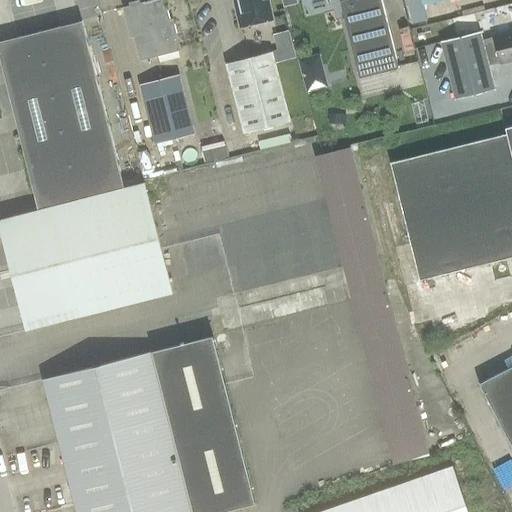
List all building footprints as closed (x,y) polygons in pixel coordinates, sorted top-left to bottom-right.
[(154,0),(123,8),(130,38),(133,37),(139,61),(181,51),(173,19),(170,20),(164,0),(154,0)] [(235,8),(240,28),(273,20),(268,0),(237,0),(239,7),(235,8)] [(339,0),(360,79),(399,69),(381,0),(339,0)] [(144,183),(124,189),(82,21),(0,42),(0,58),(38,210),(0,220),(0,229),(26,330),(172,293),(144,183)] [(281,59),(298,55),(292,29),(275,33),(281,59)] [(441,42),(455,100),(494,90),(488,66),(500,63),(500,64),(511,61),(511,32),(493,37),(494,38),(482,41),(480,32),(441,42)] [(226,65),(244,134),(291,122),(273,52),(226,65)] [(318,55),(299,60),(307,92),(326,86),(318,55)] [(179,75),(140,85),(155,145),(194,135),(179,75)] [(405,222),(511,195),(511,126),(505,129),(507,134),(390,163),(405,222)] [(350,148),(315,157),(318,169),(354,160),(350,148)] [(354,160),(318,169),(321,182),(357,173),(354,160)] [(357,173),(321,182),(324,195),(360,186),(357,173)] [(360,186),(324,195),(328,208),(363,199),(360,186)] [(511,195),(405,222),(419,281),(511,257),(511,195)] [(363,199),(328,208),(331,221),(367,212),(363,199)] [(367,212),(331,221),(334,234),(370,224),(367,212)] [(370,224),(334,234),(337,246),(373,237),(370,224)] [(373,237),(337,246),(341,259),(376,250),(373,237)] [(376,250),(341,259),(344,272),(380,263),(376,250)] [(380,263),(344,272),(347,285),(383,276),(380,263)] [(383,276),(347,285),(351,298),(386,289),(383,276)] [(386,289),(351,298),(354,310),(389,301),(386,289)] [(389,301),(354,310),(357,323),(393,314),(389,301)] [(393,314),(357,323),(360,336),(396,327),(393,314)] [(396,327),(360,336),(364,349),(399,340),(396,327)] [(213,337),(152,352),(168,415),(59,443),(76,511),(227,511),(255,504),(213,337)] [(399,340),(364,349),(367,362),(403,353),(399,340)] [(43,380),(59,443),(168,415),(152,352),(43,380)] [(403,353),(367,362),(370,375),(406,365),(403,353)] [(406,365),(370,375),(373,387),(409,378),(406,365)] [(511,366),(479,384),(511,447),(511,366)] [(409,378),(373,387),(377,400),(412,391),(409,378)] [(412,391),(377,400),(380,413),(416,404),(412,391)] [(416,404),(380,413),(383,426),(419,417),(416,404)] [(419,417),(383,426),(386,439),(422,430),(419,417)] [(422,430),(386,439),(390,451),(425,442),(422,430)] [(467,511),(452,466),(320,511),(467,511)]
